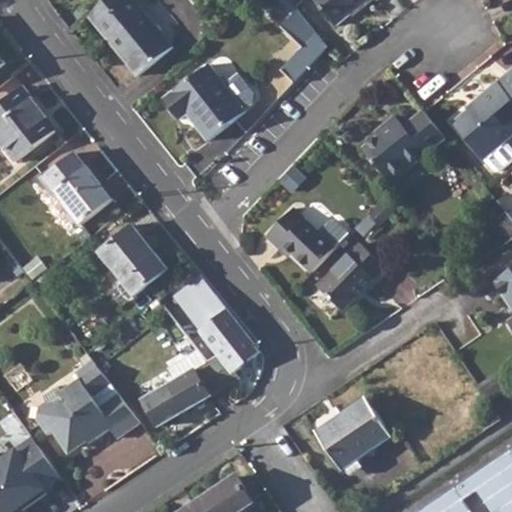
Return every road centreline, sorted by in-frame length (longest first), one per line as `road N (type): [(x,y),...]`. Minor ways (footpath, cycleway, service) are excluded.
road 1 (residential): [(116,511),(284,388),(284,346),(199,240)]
road 2 (residential): [(199,240),(375,61),(446,43)]
road 3 (residential): [(199,240),(19,0)]
